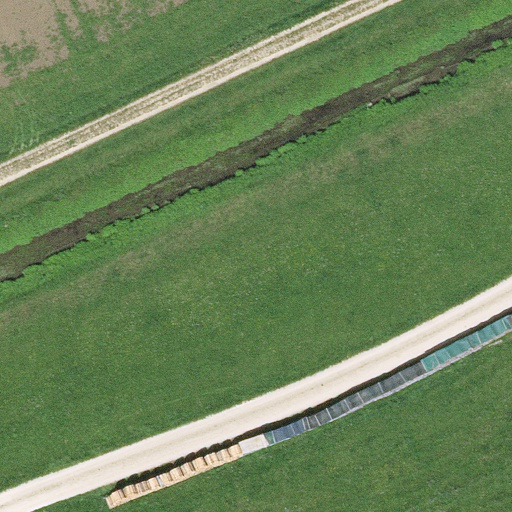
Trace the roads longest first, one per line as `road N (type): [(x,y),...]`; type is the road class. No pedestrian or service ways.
road 1 (track): [(511,294),(336,380),(0,511)]
road 2 (track): [(0,179),(380,0)]
